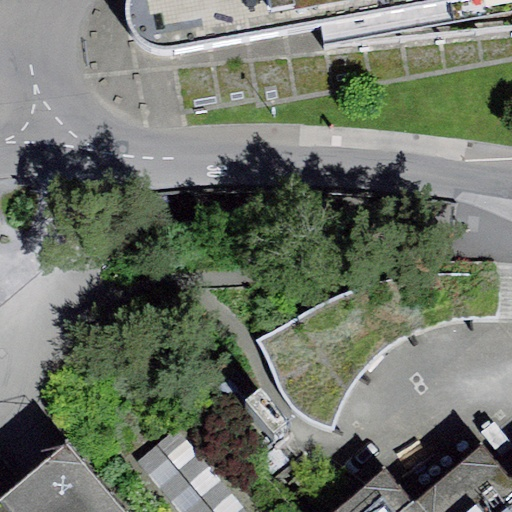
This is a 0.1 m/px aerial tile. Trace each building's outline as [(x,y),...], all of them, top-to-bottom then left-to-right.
[(462,48),(453,0),(133,0),(129,7),(125,21),(128,37),(139,52),(151,58),(164,59),(324,34),(328,56),(462,48)] [(511,0),(453,0),(462,48),(511,38),(511,0)] [(285,337),(259,352),(266,365),(272,379),(286,410),(307,429),(334,438),(339,422),(352,399),(376,368),(408,347),(437,336),(464,330),(498,330),(499,324),(499,304),(498,284),(436,286),(396,290),(365,297),(323,316),(285,337)] [(244,511),(179,434),(137,469),(173,511),(244,511)] [(511,511),(511,466),(496,449),(427,507),(396,473),(353,511),(511,511)] [(124,511),(83,463),(25,511),(124,511)]
